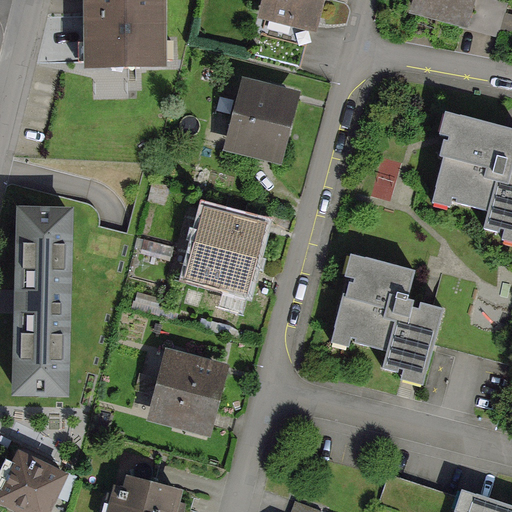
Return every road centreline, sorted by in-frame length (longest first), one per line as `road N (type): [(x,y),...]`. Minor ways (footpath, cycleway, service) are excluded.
road 1 (residential): [(356,48),(265,387)]
road 2 (residential): [(265,387),(511,455)]
road 3 (residential): [(511,77),(356,48)]
road 4 (residential): [(32,0),(0,133)]
road 5 (residential): [(265,387),(237,511)]
